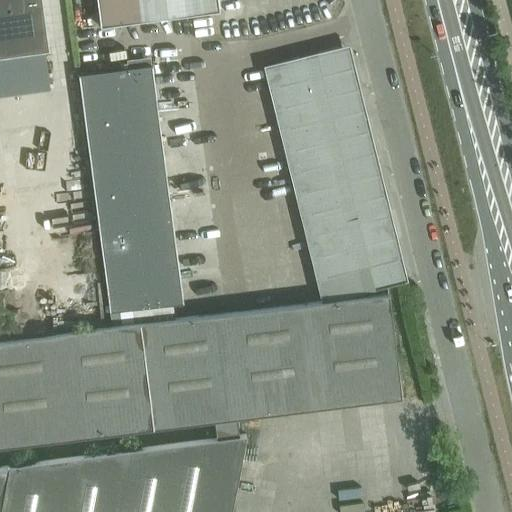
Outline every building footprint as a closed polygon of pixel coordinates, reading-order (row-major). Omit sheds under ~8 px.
[(0,0),(0,56),(48,49),(41,0),(0,0)] [(218,0),(97,0),(100,25),(219,10),(218,0)] [(404,280),(348,54),(318,61),(316,52),(275,62),(334,298),(404,280)] [(182,302),(151,64),(78,74),(109,312),(182,302)] [(401,397),(388,293),(0,340),(0,446),(214,420),(215,429),(237,426),(236,417),(401,397)] [(230,511),(246,433),(238,434),(237,426),(215,429),(216,437),(0,465),(0,511),(230,511)]
